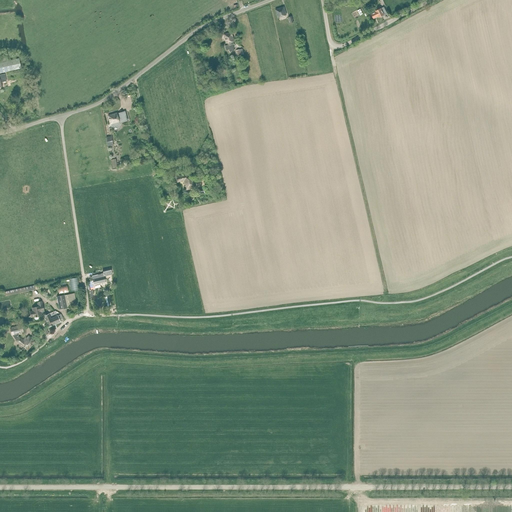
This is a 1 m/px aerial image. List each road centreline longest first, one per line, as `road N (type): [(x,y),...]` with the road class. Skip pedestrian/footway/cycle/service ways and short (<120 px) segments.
road 1 (track): [(511,304),(411,349),(184,359),(101,354),(33,397),(0,407)]
road 2 (unclassified): [(0,487),(511,487)]
road 3 (unclassified): [(0,133),(95,104),(201,27),(271,0)]
